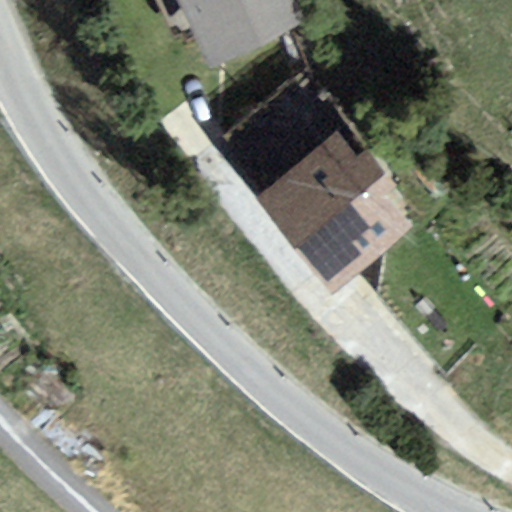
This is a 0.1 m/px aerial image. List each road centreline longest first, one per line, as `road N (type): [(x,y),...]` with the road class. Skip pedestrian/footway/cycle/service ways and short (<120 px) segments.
road 1 (tertiary): [(0,43),(66,171),(203,324),(373,464),(457,511)]
road 2 (unclassified): [(0,421),(92,511)]
